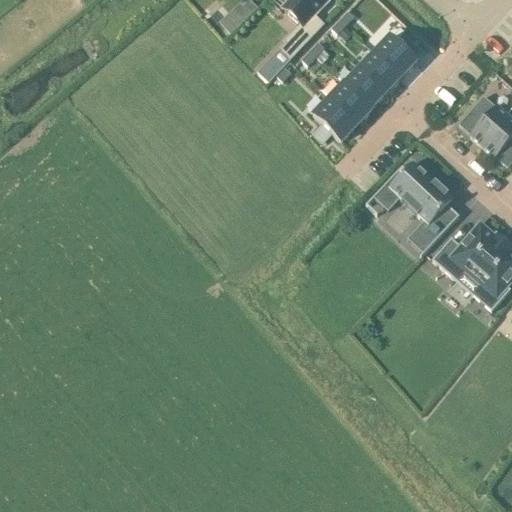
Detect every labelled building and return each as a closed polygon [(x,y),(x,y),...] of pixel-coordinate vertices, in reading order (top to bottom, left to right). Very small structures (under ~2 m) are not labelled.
[(337,0),(299,0),(286,14),(307,33),(338,0),(337,0)] [(250,4),(243,10),(251,18),(258,12),(250,4)] [(348,15),(339,24),(345,29),(354,21),(348,15)] [(339,24),(331,33),(337,38),(338,37),(345,30),(345,29),(339,24)] [(351,36),(345,30),(338,37),(344,43),(351,36)] [(389,40),(373,56),(401,83),(416,66),(406,57),(408,55),(401,48),(399,50),(389,40)] [(318,46),(310,55),(315,61),(324,52),(318,46)] [(278,54),(257,76),(268,87),(290,64),(278,54)] [(310,55),(301,64),(307,69),(315,61),(310,55)] [(373,56),(358,72),(386,98),(401,83),(373,56)] [(358,72),(343,87),(371,114),(386,98),(358,72)] [(343,87),(328,103),(356,130),(371,114),(343,87)] [(510,121),(506,118),(497,110),(496,111),(484,101),(459,129),(471,139),(470,140),(483,152),(510,121)] [(328,103),(312,119),(341,146),(356,130),(328,103)] [(483,152),(495,163),(496,162),(508,172),(511,168),(511,123),(510,121),(483,152)] [(401,170),(373,201),(374,202),(384,211),(384,210),(388,214),(399,202),(424,225),(415,234),(430,248),(431,249),(459,220),(451,212),(450,212),(439,201),(444,196),(445,197),(446,196),(413,166),(412,167),(404,176),(401,173),(402,171),(401,170)] [(461,250),(451,242),(432,264),(454,283),(455,282),(455,281),(460,275),(479,291),(473,297),(491,313),(490,314),(491,315),(510,293),(509,292),(508,293),(505,290),(511,282),(511,256),(510,255),(511,253),(511,251),(497,238),(494,241),(480,228),(461,250)]
